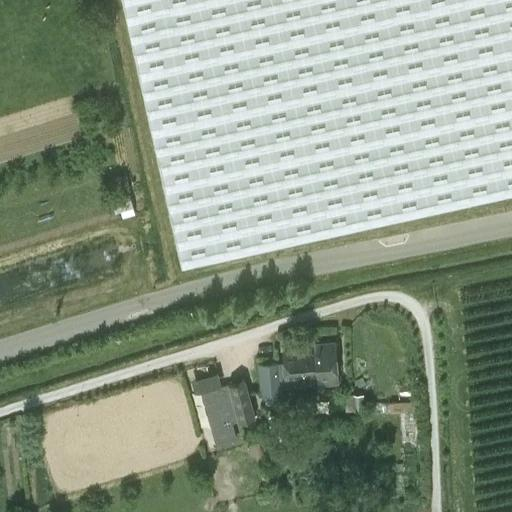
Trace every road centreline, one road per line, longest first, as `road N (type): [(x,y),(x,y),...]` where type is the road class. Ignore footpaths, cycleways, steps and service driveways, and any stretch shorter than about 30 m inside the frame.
road 1 (track): [(438,511),(426,325),(396,295),(0,412)]
road 2 (unclassified): [(0,352),(260,274),(511,222)]
